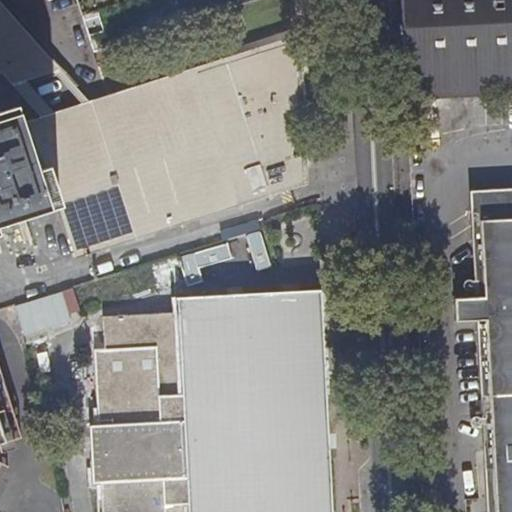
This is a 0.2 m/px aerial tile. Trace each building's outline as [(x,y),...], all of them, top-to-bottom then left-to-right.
[(73,0),(90,48),(237,0),(73,0)] [(511,0),(401,0),(404,33),(409,99),(511,93),(511,0)] [(26,77),(53,68),(0,7),(0,67),(1,67),(2,69),(8,68),(12,82),(26,77)] [(23,130),(49,211),(61,207),(76,256),(269,195),(301,185),(295,42),(41,124),(23,130)] [(424,105),(409,105),(411,138),(424,137),(424,105)] [(0,225),(49,211),(23,130),(16,107),(0,112),(0,225)] [(511,511),(511,220),(484,222),(487,297),(455,297),(456,321),(489,320),(499,511),(511,511)] [(199,240),(201,247),(258,229),(256,222),(199,240)] [(192,281),(203,277),(199,265),(233,252),(228,240),(183,257),(192,281)] [(60,291),(16,304),(23,336),(69,322),(66,314),(77,310),(70,287),(60,291)] [(334,511),(322,291),(178,300),(178,313),(104,317),(106,350),(96,350),(101,442),(109,442),(110,466),(103,466),(105,511),(334,511)] [(429,472),(430,503),(444,503),(443,471),(429,472)]
